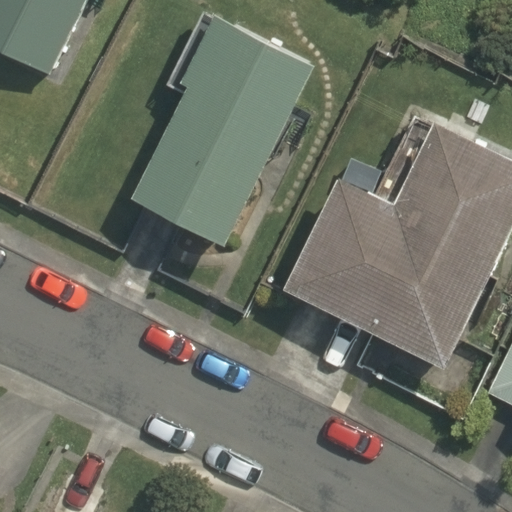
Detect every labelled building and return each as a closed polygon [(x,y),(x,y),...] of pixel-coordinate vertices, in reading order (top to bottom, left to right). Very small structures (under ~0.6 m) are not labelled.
[(0,0),(0,40),(57,70),(93,0),(0,0)] [(144,191),(238,237),(324,62),(223,12),(191,77),(198,81),(144,191)] [(299,283),(453,360),(511,242),(511,150),(422,106),(381,188),(353,174),(299,283)] [(511,346),(491,390),(511,400),(511,346)] [(94,511),(108,485),(73,467),(50,511),(94,511)]
